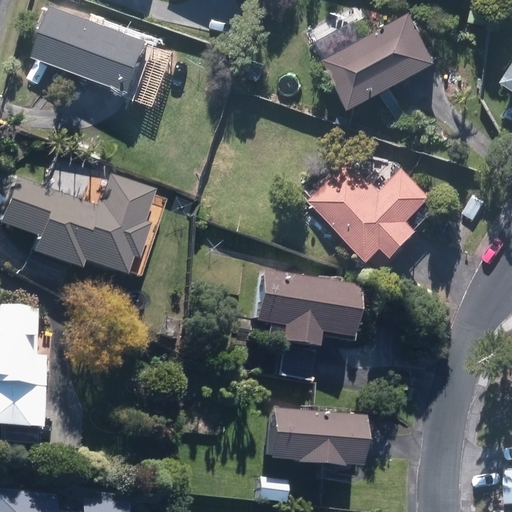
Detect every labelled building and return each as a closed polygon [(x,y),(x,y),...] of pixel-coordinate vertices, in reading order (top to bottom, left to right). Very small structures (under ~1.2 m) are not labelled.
[(112,92),(93,106),(107,120),(126,97),(135,100),(143,77),(162,84),(177,43),(54,0),(53,0),(34,56),(84,74),(82,81),(101,88),(112,92)] [(417,9),(329,58),(357,108),(445,58),(417,9)] [(511,87),(511,67),(503,83),(511,87)] [(399,255),(425,225),(417,218),(438,193),(386,148),(368,167),(351,152),(310,198),(377,258),(388,245),(399,255)] [(25,252),(73,272),(77,261),(130,284),(167,195),(106,170),(92,204),(15,172),(0,207),(0,223),(32,236),(25,252)] [(486,200),(473,193),(461,214),(474,221),(486,200)] [(248,321),(261,323),(259,338),(274,340),(274,343),(310,347),(311,333),(347,337),(353,281),(254,270),(248,321)] [(0,443),(35,445),(41,351),(34,351),(36,306),(0,303),(0,443)] [(288,464),(329,467),(329,465),(352,466),(356,412),(267,406),(264,459),(288,460),(288,464)] [(284,477),(255,475),(254,500),(283,501),(284,477)] [(61,502),(0,497),(0,511),(129,511),(130,500),(91,498),(90,511),(61,509),(61,502)]
